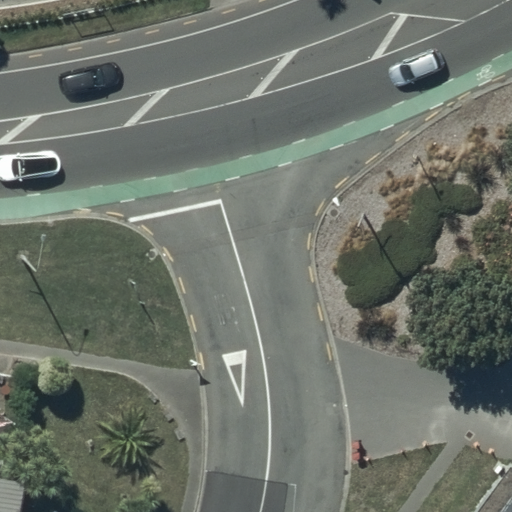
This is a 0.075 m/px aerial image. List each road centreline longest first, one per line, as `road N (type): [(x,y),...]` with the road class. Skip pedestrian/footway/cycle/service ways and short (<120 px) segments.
road 1 (unclassified): [(195,96),(262,349),(269,469),(260,511)]
road 2 (primary): [(0,130),(195,96)]
road 3 (primary): [(511,42),(348,47)]
road 4 (primary): [(195,96),(348,47)]
road 5 (primary): [(348,47),(460,0)]
